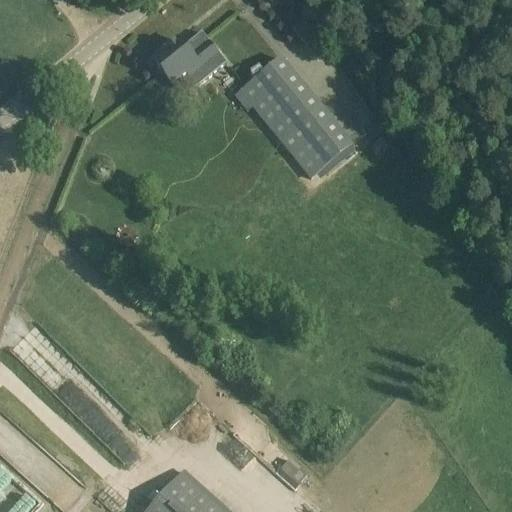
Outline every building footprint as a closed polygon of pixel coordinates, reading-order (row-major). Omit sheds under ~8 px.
[(309,50),(321,42),(306,19),(293,28),(309,50)] [(197,67),(178,44),(153,64),(172,87),(197,67)] [(345,140),(282,61),(240,95),(282,147),(298,134),(320,161),(345,140)] [(16,360),(79,417),(105,389),(43,331),(16,360)] [(221,511),(183,478),(152,511),(221,511)]
